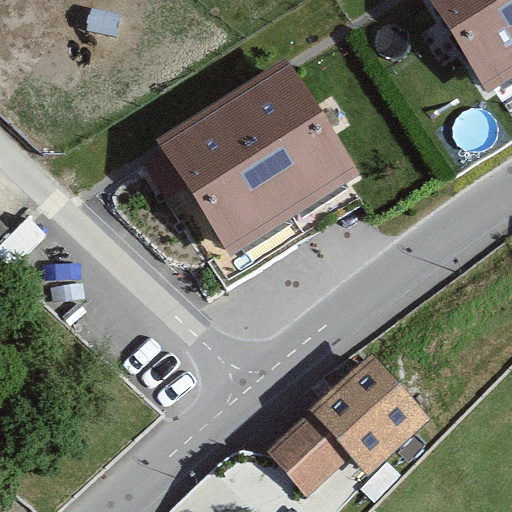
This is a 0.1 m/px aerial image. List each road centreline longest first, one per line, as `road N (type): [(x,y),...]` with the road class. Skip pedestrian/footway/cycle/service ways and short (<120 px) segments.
road 1 (residential): [(220,359),(0,147)]
road 2 (tertiary): [(511,190),(269,371)]
road 3 (tertiary): [(225,408),(110,511)]
